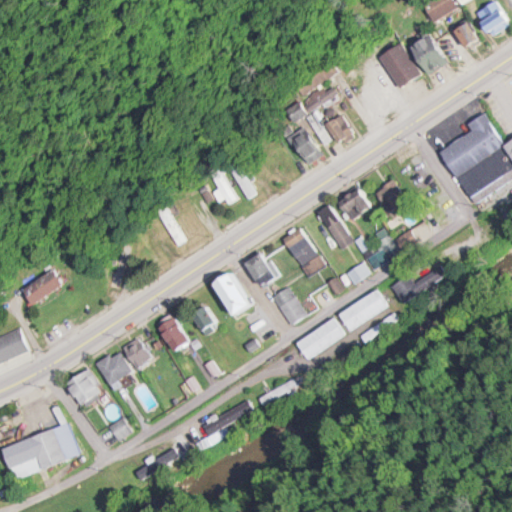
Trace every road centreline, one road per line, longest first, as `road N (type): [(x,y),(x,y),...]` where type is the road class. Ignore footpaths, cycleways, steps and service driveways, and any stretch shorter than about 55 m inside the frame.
road 1 (residential): [(0,508),(170,416),(468,215),(413,123)]
road 2 (primary): [(511,55),(52,367),(0,387)]
road 3 (residential): [(130,441),(176,428),(266,370)]
